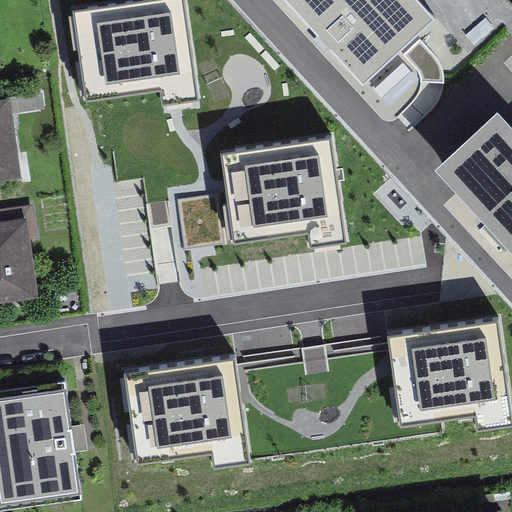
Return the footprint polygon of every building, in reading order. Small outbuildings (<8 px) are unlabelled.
[(184,0),(158,0),(76,11),(87,101),(161,92),(162,105),(177,104),(198,101),(184,0)] [(445,13),(432,0),(278,0),(359,85),(445,13)] [(7,100),(0,101),(0,174),(18,172),(7,100)] [(436,167),(511,246),(511,125),(498,110),(436,167)] [(333,136),(221,152),(225,185),(233,244),(307,234),(309,248),(347,243),(333,136)] [(24,220),(0,223),(0,295),(34,291),(24,220)] [(511,402),(500,315),(385,331),(398,423),(473,412),(475,428),(511,423),(511,402)] [(234,350),(124,368),(138,461),(211,449),(213,465),(251,459),(234,350)] [(0,501),(75,490),(60,386),(0,394),(0,501)]
